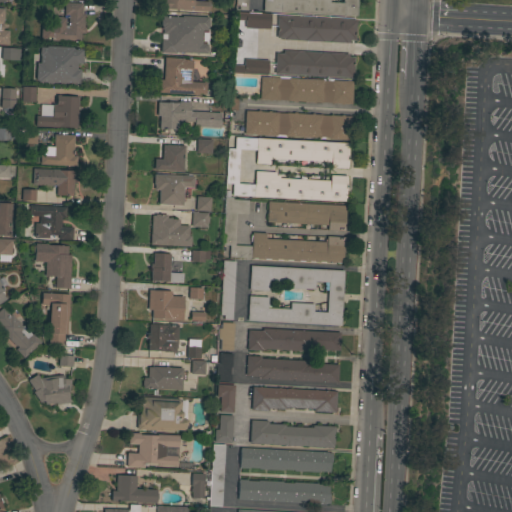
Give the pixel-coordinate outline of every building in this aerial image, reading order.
[(162,8),(162,0),(192,0),(192,1),(208,2),(208,11),(162,8)] [(247,0),(247,11),(238,10),(238,5),(235,5),(235,0),(247,0)] [(355,0),(355,16),(262,11),(262,0),(329,0),(329,2),(342,2),(342,0),(355,0)] [(39,40),(40,24),(51,25),(51,17),(54,18),(54,16),(62,17),(61,18),(64,18),(64,25),(67,25),(67,17),(63,17),(64,2),(81,3),(81,14),(83,14),(82,27),(84,27),(84,33),(80,33),(79,42),(39,40)] [(270,13),(269,29),(244,27),(245,20),(234,20),(235,12),(270,13)] [(207,48),(207,50),(206,52),(206,54),(174,52),(174,53),(160,52),(160,39),(165,40),(166,34),(162,33),(162,29),(161,29),(161,26),(160,25),(160,20),(161,19),(161,16),(181,17),(181,15),(207,17),(207,19),(208,21),(208,22),(209,24),(208,26),(207,28),(207,30),(208,30),(207,44),(206,44),(207,48)] [(355,19),(354,40),(349,40),(348,43),(283,39),(283,38),(275,38),(276,15),(355,19)] [(45,47),(45,46),(72,47),(72,49),(81,49),(81,59),(82,59),(82,62),(81,62),(81,64),(75,64),(75,69),(79,69),(79,84),(73,84),(69,84),(63,83),(63,84),(58,84),(58,83),(52,83),(47,83),(47,82),(37,82),(37,80),(34,80),(34,63),(38,63),(38,47),(45,47)] [(19,60),(0,59),(1,48),(19,49),(19,60)] [(348,54),(348,57),(353,57),(352,78),(274,73),(275,53),(282,53),(282,50),(348,54)] [(157,92),(158,79),(162,80),(164,57),(183,58),(183,62),(188,62),(188,70),(193,70),(193,76),(195,77),(194,82),(198,82),(198,95),(157,92)] [(232,72),(232,64),(243,65),(243,59),(267,60),(266,74),(232,72)] [(351,81),(350,104),(258,99),(259,77),(351,81)] [(34,102),(20,101),(21,87),(34,87),(34,102)] [(0,98),(1,88),(15,89),(13,109),(0,108),(0,98)] [(76,128),(57,127),(34,126),(35,115),(51,116),(52,104),(55,105),(55,103),(53,103),(54,96),(55,97),(55,95),(78,97),(76,128)] [(193,126),(193,122),(182,121),(182,125),(177,124),(176,130),(158,129),(158,116),(156,116),(156,102),(177,103),(177,101),(190,102),(189,111),(220,112),(219,128),(193,126)] [(350,116),(348,140),(243,134),(244,111),(350,116)] [(36,144),(22,143),(22,130),(36,130),(36,144)] [(73,135),(72,156),(75,156),(75,166),(39,164),(39,155),(42,155),(42,146),(52,147),(53,134),(73,135)] [(348,143),(347,169),(331,168),(331,162),(269,159),(269,165),(255,164),(255,150),(239,149),(237,183),(253,184),(254,170),(275,171),(275,175),(278,175),(278,177),(329,179),(330,174),(347,175),(345,201),(231,195),(232,183),(224,183),(226,148),(233,149),(234,137),(348,143)] [(211,139),(210,154),(195,153),(195,139),(211,139)] [(182,171),(153,169),(153,159),(161,159),(162,144),(183,145),(182,171)] [(31,184),(32,168),(73,170),(73,178),(74,178),(74,183),(72,183),(72,195),(55,195),(55,186),(31,184)] [(193,176),(192,187),(182,187),(181,205),(157,204),(158,190),(153,189),(153,184),(152,184),(153,174),(193,176)] [(34,201),(20,201),(21,189),(35,190),(34,201)] [(224,192),(230,192),(230,197),(232,197),(232,199),(247,200),(246,214),(235,214),(234,245),(250,246),(251,232),(265,233),(265,238),(324,242),(324,239),(325,239),(325,236),(343,237),(342,263),(228,256),(228,245),(221,245),(224,192)] [(195,196),(210,197),(209,212),(194,211),(195,196)] [(344,205),(343,231),(326,230),(327,225),(266,222),(267,201),(344,205)] [(0,202),(11,203),(9,236),(0,235),(0,202)] [(65,207),(64,217),(60,217),(60,226),(72,227),(71,240),(57,239),(57,235),(48,235),(47,238),(32,237),(33,223),(38,223),(38,216),(27,216),(28,205),(65,207)] [(206,213),(206,227),(190,226),(191,212),(206,213)] [(149,244),(150,215),(154,215),(154,214),(166,215),(166,218),(171,218),(170,219),(178,219),(178,225),(188,226),(187,236),(190,236),(189,246),(149,244)] [(0,238),(11,239),(10,255),(0,254),(0,238)] [(69,276),(69,289),(54,288),(55,277),(44,276),(44,262),(33,261),(34,252),(32,251),(32,245),(34,245),(34,243),(47,244),(47,245),(67,246),(66,254),(70,255),(69,276)] [(190,250),(203,251),(202,262),(189,261),(190,250)] [(150,268),(149,268),(149,263),(152,264),(153,253),(169,254),(168,272),(181,273),(181,282),(149,280),(150,268)] [(231,320),(222,319),(223,315),(219,315),(222,260),(234,261),(231,320)] [(343,270),(340,326),(246,320),(248,296),(267,297),(266,308),(289,309),(289,302),(312,304),(312,311),(325,312),(327,282),(314,281),(313,289),(290,288),(290,285),(271,284),(271,291),(248,290),(249,265),(343,270)] [(200,299),(187,298),(188,287),(201,288),(200,299)] [(147,290),(170,291),(170,296),(182,296),(181,320),(170,319),(170,318),(150,317),(151,310),(147,310),(147,290)] [(66,334),(63,334),(63,344),(47,343),(48,333),(47,333),(48,305),(40,305),(41,293),(68,294),(66,334)] [(14,349),(17,347),(15,345),(14,346),(0,330),(0,308),(2,307),(9,315),(10,314),(21,326),(22,325),(31,335),(32,333),(40,342),(22,358),(14,349)] [(203,312),(203,321),(189,320),(190,311),(203,312)] [(231,350),(219,349),(219,339),(217,339),(218,328),(220,328),(221,322),(233,323),(231,350)] [(176,343),(174,343),(173,350),(173,351),(171,351),(171,352),(162,351),(147,350),(147,338),(145,338),(145,333),(147,333),(148,324),(165,325),(165,324),(177,325),(176,343)] [(339,332),(338,350),(308,349),(308,351),(260,349),(260,350),(246,349),(247,330),(261,330),(261,328),(339,332)] [(199,358),(185,358),(186,346),(186,347),(186,339),(199,339),(199,347),(199,358)] [(229,381),(217,380),(217,374),(215,374),(215,363),(218,364),(219,353),(231,354),(229,381)] [(58,354),(72,356),(71,367),(57,366),(58,354)] [(259,378),(259,376),(244,375),(245,356),(260,356),(260,358),(308,361),(308,363),(337,364),(336,383),(259,378)] [(204,361),(203,374),(189,374),(190,360),(204,361)] [(155,389),(155,388),(141,388),(141,385),(141,380),(142,380),(142,377),(146,377),(147,367),(151,367),(151,366),(164,367),(164,366),(167,366),(167,367),(181,368),(181,375),(182,375),(182,378),(181,378),(180,390),(155,389)] [(58,375),(63,375),(63,378),(69,379),(68,392),(67,392),(68,403),(56,404),(55,403),(44,404),(43,401),(41,401),(39,403),(32,392),(34,391),(26,380),(36,374),(38,378),(58,375)] [(232,412),(218,412),(219,399),(215,399),(216,384),(233,385),(232,412)] [(335,391),(334,407),(335,407),(335,411),(334,411),(334,412),(312,411),(312,409),(285,407),(285,409),(267,408),(267,411),(250,410),(251,387),(335,391)] [(180,401),(180,400),(185,401),(185,417),(184,417),(184,419),(185,421),(185,425),(184,426),(184,428),(183,428),(183,430),(174,430),(174,431),(137,429),(137,428),(135,428),(136,414),(137,414),(137,413),(139,414),(139,408),(140,408),(140,397),(178,398),(180,401)] [(230,442),(213,442),(213,429),(217,429),(218,415),(231,415),(230,442)] [(248,443),(249,420),(267,421),(267,423),(284,424),(284,426),(311,428),(311,425),(333,426),(333,427),(334,427),(334,432),(333,432),(332,447),(248,443)] [(125,466),(126,453),(136,453),(137,444),(127,444),(128,432),(139,433),(139,434),(156,435),(156,434),(177,435),(177,447),(164,446),(164,455),(175,456),(175,466),(157,465),(157,464),(143,463),(143,467),(125,466)] [(220,506),(208,505),(211,444),(223,445),(220,506)] [(327,452),(327,453),(331,453),(330,462),(329,462),(328,472),(317,471),(317,472),(293,471),(293,470),(282,469),(282,470),(258,469),(258,468),(247,467),(247,468),(238,468),(239,447),(327,452)] [(202,498),(190,497),(190,492),(189,492),(190,473),(203,474),(202,486),(203,486),(202,498)] [(110,501),(110,490),(114,491),(115,475),(135,476),(134,488),(143,489),(143,488),(146,488),(146,489),(155,490),(155,503),(110,501)] [(237,500),(238,479),(246,479),(246,480),(257,481),(257,480),(281,481),(281,482),(292,483),(292,482),(317,483),(317,484),(328,485),(327,494),(329,494),(328,503),(324,503),(324,504),(237,500)]
